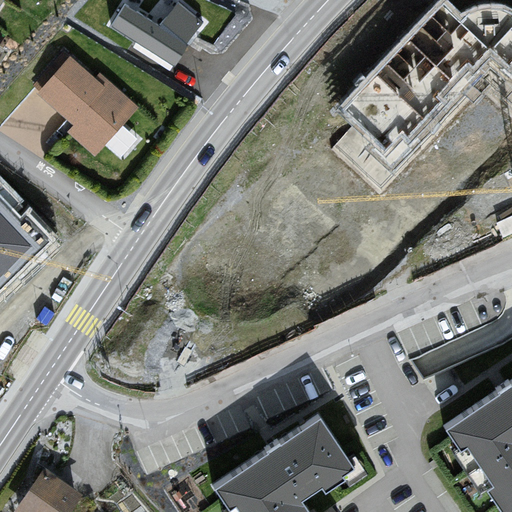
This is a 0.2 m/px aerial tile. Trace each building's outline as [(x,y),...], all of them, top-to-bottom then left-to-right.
[(0,0),(0,65),(9,52),(0,46),(0,8),(5,0),(0,0)] [(188,0),(158,0),(154,11),(131,0),(119,0),(108,24),(176,57),(201,7),(188,0)] [(439,0),(333,112),(374,165),(484,61),(511,86),(511,10),(497,3),(466,14),(448,0),(439,0)] [(70,57),(37,96),(74,128),(67,140),(96,163),(140,110),(104,77),(93,81),(70,57)] [(0,193),(0,293),(50,246),(0,193)] [(511,209),(497,215),(502,228),(511,224),(511,209)] [(511,511),(511,385),(446,429),(508,511),(511,511)] [(320,415),(217,488),(235,511),(310,511),(303,500),(354,466),(320,415)] [(42,473),(16,511),(70,511),(82,496),(42,473)]
